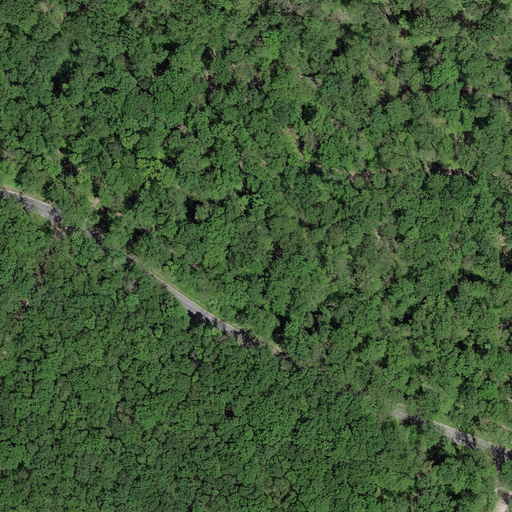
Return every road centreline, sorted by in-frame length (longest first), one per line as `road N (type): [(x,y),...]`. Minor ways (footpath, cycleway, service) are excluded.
road 1 (unclassified): [(0,195),(85,232),(280,361),(511,455)]
road 2 (track): [(68,222),(0,360)]
